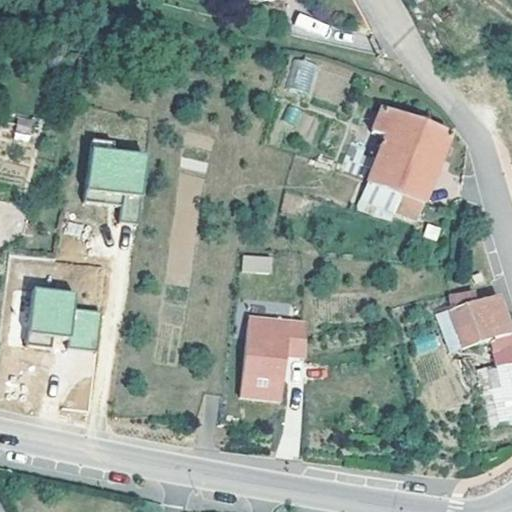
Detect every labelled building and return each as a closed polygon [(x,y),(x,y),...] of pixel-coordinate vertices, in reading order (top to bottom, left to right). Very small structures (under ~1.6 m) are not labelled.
[(298,14),(294,28),(325,36),(328,23),(298,14)] [(309,95),(318,65),(294,58),(285,88),(309,95)] [(416,203),(442,134),(374,106),(364,132),(375,137),(358,182),(416,203)] [(37,119),(18,117),(15,134),(35,136),(37,119)] [(345,143),(334,172),(349,178),(356,160),(347,157),(352,146),(345,143)] [(148,153),(95,147),(89,202),(121,205),(119,224),(140,226),(148,153)] [(271,256),(242,256),(242,275),(271,276),(271,256)] [(77,291),(34,287),(28,345),(98,352),(102,313),(75,310),(77,291)] [(457,296),(443,299),(442,311),(440,313),(454,353),(488,343),(491,352),(509,347),(497,318),(490,300),(473,304),(470,295),(457,296)] [(305,321),(251,316),(242,397),(296,402),(305,321)] [(511,428),(511,379),(508,367),(479,375),(496,433),(511,428)]
